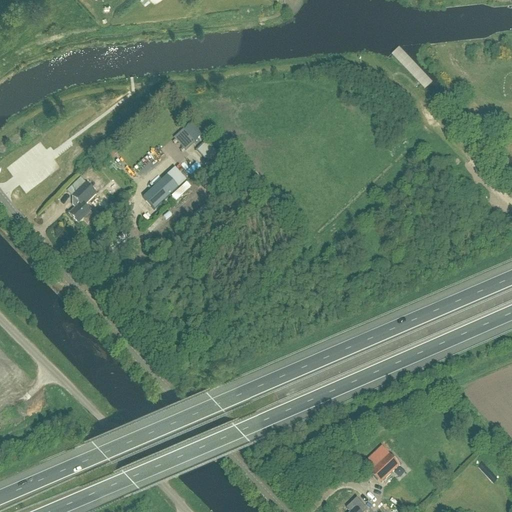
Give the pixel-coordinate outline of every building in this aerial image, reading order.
[(191,126),(184,132),(194,143),(201,137),(191,126)] [(211,162),(219,153),(208,143),(200,152),(211,162)] [(181,173),(186,179),(195,171),(190,166),(181,173)] [(166,178),(142,200),(153,212),(177,190),(166,178)] [(74,209),(68,215),(77,225),(83,220),(87,225),(93,219),(89,214),(83,207),(95,196),(80,180),(66,192),(71,197),(76,202),(71,206),(74,209)] [(190,189),(186,185),(171,198),(175,203),(190,189)] [(381,486),(400,467),(390,456),(370,474),(381,486)] [(367,511),(368,511),(357,500),(347,510),(348,511),(367,511)]
